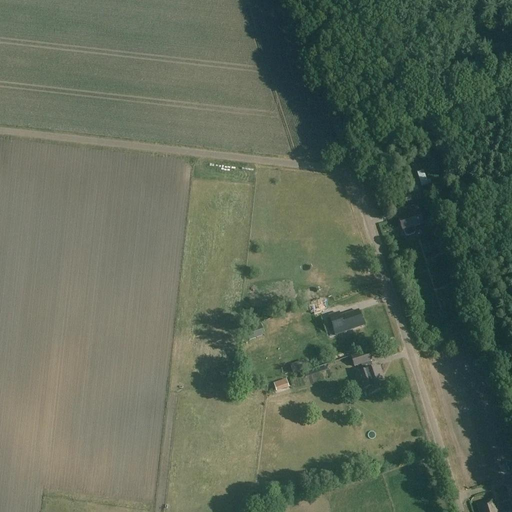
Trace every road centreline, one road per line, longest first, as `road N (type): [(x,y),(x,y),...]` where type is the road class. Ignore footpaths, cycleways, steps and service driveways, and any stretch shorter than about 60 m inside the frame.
road 1 (unclassified): [(460,511),(348,161)]
road 2 (unclassified): [(348,161),(290,164),(0,130)]
road 3 (unclassified): [(348,161),(511,91)]
road 4 (unclassified): [(348,161),(296,0)]
